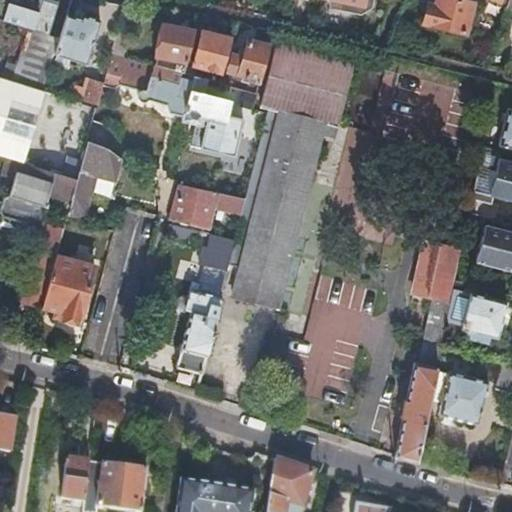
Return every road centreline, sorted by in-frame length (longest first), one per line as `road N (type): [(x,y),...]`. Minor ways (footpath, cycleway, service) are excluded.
road 1 (residential): [(500,503),(118,385)]
road 2 (residential): [(118,385),(162,221)]
road 3 (residential): [(118,385),(0,357)]
